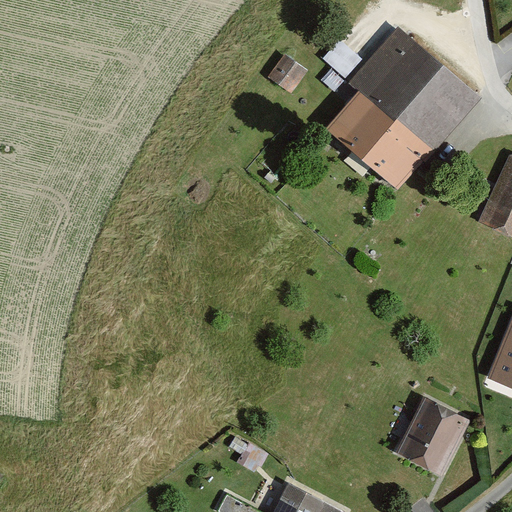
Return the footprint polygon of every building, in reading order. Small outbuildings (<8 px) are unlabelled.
[(359,89),(326,126),(396,187),(432,146),(436,149),(481,97),(398,25),(349,80),(359,89)] [(511,158),(510,157),(480,223),(511,238),(511,158)] [(511,323),(489,380),(511,389),(511,323)] [(468,418),(425,399),(397,461),(440,480),(468,418)] [(247,439),(237,456),(256,469),(268,450),(247,439)] [(315,511),(323,496),(288,480),(273,511),(315,511)]
